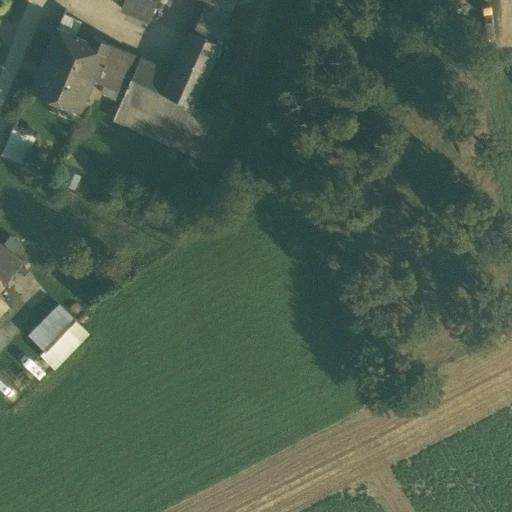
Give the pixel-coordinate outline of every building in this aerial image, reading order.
[(148,21),(156,0),(124,0),(120,10),(148,21)] [(200,0),(207,3),(223,10),(226,0),(200,0)] [(235,0),(226,0),(223,10),(230,13),(235,0)] [(226,28),(230,13),(223,10),(207,3),(201,17),(226,28)] [(57,29),(73,37),(80,22),(64,14),(57,29)] [(224,33),(226,28),(201,17),(199,22),(224,33)] [(191,108),(224,33),(199,22),(193,35),(190,33),(172,74),(162,96),(162,97),(190,109),(191,108)] [(55,28),(43,57),(90,79),(93,80),(100,65),(101,66),(110,46),(93,38),(90,45),(73,37),(57,29),(56,29),(55,28)] [(92,98),(111,107),(134,57),(110,46),(101,66),(100,65),(93,80),(99,83),(92,98)] [(77,109),(90,79),(43,57),(29,89),(77,109)] [(140,59),(130,81),(162,96),(172,74),(140,59)] [(213,118),(191,108),(190,109),(162,97),(162,96),(130,81),(130,80),(113,119),(195,157),(213,118)] [(0,156),(22,165),(35,135),(13,126),(0,156)] [(80,176),(67,170),(61,184),(73,190),(80,176)] [(0,284),(23,261),(0,243),(0,284)] [(0,316),(9,307),(0,297),(0,316)] [(39,354),(52,367),(86,332),(58,304),(28,335),(43,350),(39,354)]
